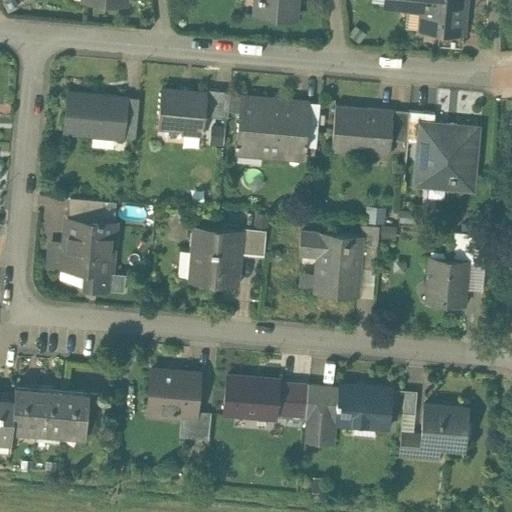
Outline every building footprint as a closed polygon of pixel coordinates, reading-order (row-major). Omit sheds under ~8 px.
[(255,0),(254,12),(245,12),(245,14),(295,18),(296,0),(255,0)] [(465,0),(422,0),(422,6),(420,30),(439,31),(462,34),(465,0)] [(462,34),(439,31),(438,43),(461,46),(462,34)] [(216,89),(204,87),(203,91),(206,92),(204,115),(214,116),(216,89)] [(203,91),(161,88),(158,125),(202,129),(204,115),(206,92),(203,91)] [(230,90),(216,89),(214,116),(227,117),(228,109),(229,94),(230,90)] [(126,96),(68,90),(64,132),(122,137),(126,96)] [(242,95),(229,94),(228,109),(240,111),(242,95)] [(290,99),(242,95),(240,111),(237,143),(261,145),(260,154),(277,156),(278,143),(303,145),(305,127),(287,125),(290,99)] [(139,97),(126,96),(122,137),(135,138),(139,97)] [(307,101),(290,99),(287,125),(305,127),(307,101)] [(319,102),(307,101),(305,127),(303,145),(315,146),(319,102)] [(392,109),(335,104),(331,150),(388,155),(390,139),(392,109)] [(409,110),(392,109),(390,139),(406,140),(409,110)] [(434,112),(409,110),(406,140),(430,142),(432,143),(433,126),(434,112)] [(475,128),(433,126),(432,143),(430,142),(428,162),(472,166),(475,128)] [(103,199),(70,196),(69,216),(101,219),(103,199)] [(371,221),(387,220),(386,204),(370,205),(371,221)] [(69,216),(68,216),(65,240),(63,268),(85,270),(109,272),(109,271),(114,221),(101,219),(69,216)] [(379,239),(396,243),(399,225),(382,222),(379,239)] [(242,230),(192,225),(190,248),(195,249),(192,279),(233,283),(235,252),(241,253),(243,230),(242,230)] [(265,229),(242,227),(242,230),(243,230),(241,253),(263,255),(265,229)] [(360,234),(320,231),(320,233),(300,231),(299,250),(318,251),(315,291),(355,294),(357,267),(360,242),(360,234)] [(484,233),(454,231),(453,258),(467,259),(467,261),(483,262),(484,233)] [(65,240),(48,238),(45,266),(63,268),(65,240)] [(377,243),(360,242),(357,267),(374,268),(377,243)] [(453,258),(430,256),(426,300),(464,303),(467,261),(467,259),(453,258)] [(109,272),(85,270),(83,286),(123,290),(125,272),(109,271),(109,272)] [(199,371),(151,366),(147,410),(149,410),(150,410),(151,414),(170,415),(172,412),(173,412),(174,412),(175,408),(194,409),(193,414),(195,414),(196,409),(199,371)] [(254,375),(226,373),(223,411),(276,415),(276,412),(279,381),(279,377),(278,377),(278,378),(254,376),(254,375)] [(308,383),(279,381),(276,412),(305,415),(308,383)] [(40,386),(14,383),(14,395),(12,424),(12,429),(36,431),(40,386)] [(338,386),(308,383),(305,415),(306,415),(334,418),(335,418),(338,386)] [(392,387),(364,385),(363,386),(340,384),(340,383),(338,383),(338,386),(335,418),(335,421),(353,423),(353,433),(373,434),(374,424),(388,426),(392,387)] [(64,388),(40,386),(36,431),(59,433),(59,440),(64,388)] [(89,390),(64,388),(59,440),(60,433),(84,435),(86,415),(89,391),(89,390)] [(416,390),(405,389),(403,412),(414,413),(416,390)] [(100,392),(89,391),(86,415),(98,416),(100,392)] [(14,395),(0,394),(0,435),(11,436),(12,429),(12,424),(14,395)] [(467,406),(423,402),(421,433),(420,440),(423,440),(422,455),(438,457),(439,442),(464,444),(467,406)] [(210,410),(196,409),(195,414),(193,414),(191,435),(208,437),(210,410)] [(334,418),(306,415),(304,439),(305,439),(332,441),(334,418)] [(421,433),(401,431),(399,453),(422,455),(423,440),(420,440),(421,433)] [(0,435),(0,449),(10,450),(11,436),(0,435)]
